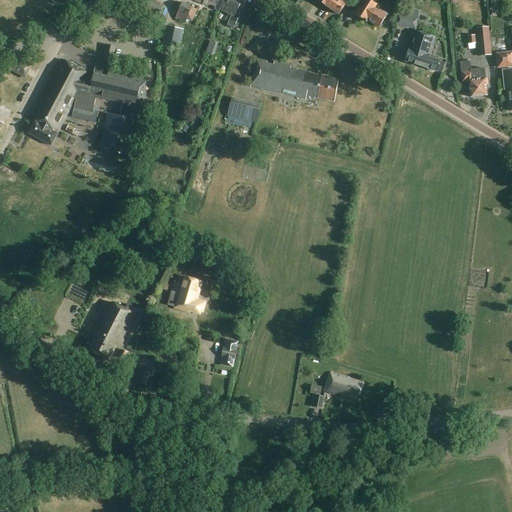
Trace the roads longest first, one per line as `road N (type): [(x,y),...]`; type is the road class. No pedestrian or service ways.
road 1 (unclassified): [(511,412),(348,427),(116,403),(0,308)]
road 2 (tertiary): [(511,145),(273,0)]
road 3 (track): [(223,511),(276,472),(433,421)]
road 4 (track): [(106,399),(156,511)]
road 5 (unclassified): [(0,150),(57,44)]
